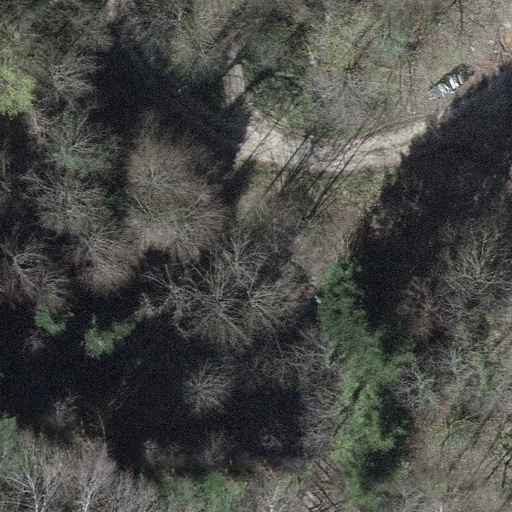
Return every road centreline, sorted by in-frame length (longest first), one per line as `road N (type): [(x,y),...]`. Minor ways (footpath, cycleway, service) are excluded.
road 1 (track): [(476,100),(387,167),(264,155),(217,139)]
road 2 (track): [(217,139),(184,127),(132,64),(109,0)]
road 3 (track): [(210,0),(222,86),(217,139)]
